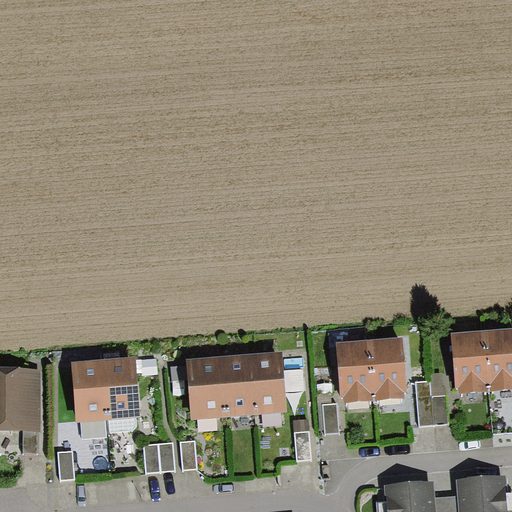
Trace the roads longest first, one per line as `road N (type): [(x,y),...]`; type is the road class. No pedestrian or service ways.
road 1 (residential): [(328,511),(272,501),(0,511)]
road 2 (residential): [(335,511),(354,480),(376,466),(511,453)]
